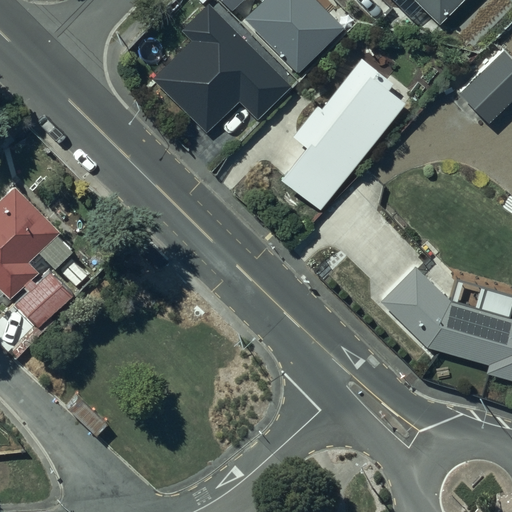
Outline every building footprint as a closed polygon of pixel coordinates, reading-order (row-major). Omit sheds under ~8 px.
[(304,12),(307,9),(298,0),(215,0),(173,43),(224,93),(304,12)] [(354,23),(330,0),(315,0),(304,12),(335,42),(354,23)] [(409,0),(437,28),(465,0),(409,0)] [(511,91),(511,54),(502,44),(458,86),(487,116),(511,91)] [(412,91),(361,51),(322,102),(317,98),(294,129),(306,139),(280,173),(320,203),(394,106),(398,110),(412,91)] [(35,336),(70,302),(47,277),(34,290),(29,285),(37,276),(26,266),(56,236),(10,189),(0,198),(0,299),(5,304),(20,291),(25,296),(11,310),(35,336)] [(511,381),(511,319),(453,302),(416,267),(381,302),(427,348),(489,366),(487,374),(511,381)]
